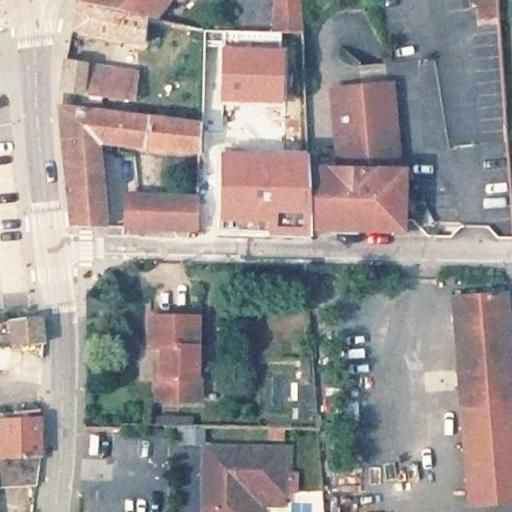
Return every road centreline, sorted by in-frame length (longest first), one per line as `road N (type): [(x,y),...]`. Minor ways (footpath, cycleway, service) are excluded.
road 1 (residential): [(511,249),(58,243)]
road 2 (tertiary): [(51,511),(63,397),(58,243)]
road 3 (tertiary): [(58,243),(27,6)]
